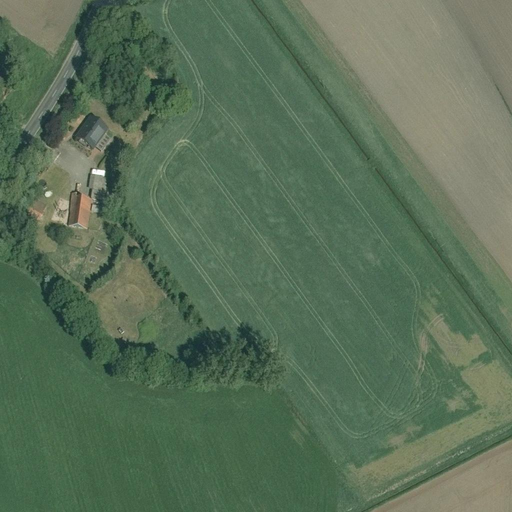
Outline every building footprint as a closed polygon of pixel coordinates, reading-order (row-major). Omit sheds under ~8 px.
[(108,129),(91,117),(77,138),(95,149),(97,146),(104,134),(108,129)] [(104,134),(97,146),(103,149),(110,138),(104,134)] [(107,178),(92,177),(90,192),(93,192),(106,194),(107,178)] [(107,204),(108,194),(106,194),(93,192),(92,200),(92,203),(107,204)] [(78,195),(72,194),(69,226),(89,228),(92,203),(92,200),(77,198),(78,195)] [(32,208),(43,214),(48,206),(37,200),(32,208)] [(30,207),(24,217),(38,224),(43,214),(32,208),(30,207)]
